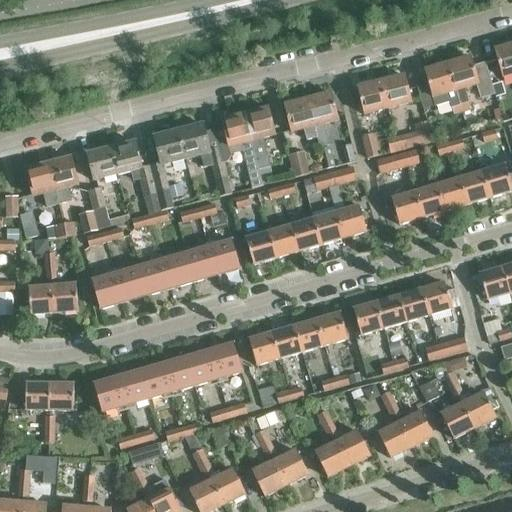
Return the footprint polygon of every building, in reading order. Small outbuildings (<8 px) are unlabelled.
[(502,78),(511,75),(511,47),(495,52),(502,78)] [(459,63),(448,66),(462,114),(471,111),(464,89),(477,86),(481,99),(495,95),(492,87),(486,64),(474,68),(472,59),(469,60),(466,56),(459,58),(459,63)] [(462,114),(448,66),(425,73),(427,82),(416,85),(423,110),(435,106),(433,98),(447,94),(450,103),(454,116),(462,114)] [(406,78),(382,84),(388,109),(412,103),(406,78)] [(388,109),(382,84),(358,90),(364,115),(388,109)] [(501,84),(492,87),(495,95),(496,98),(504,95),(501,84)] [(318,138),(317,139),(320,149),(330,146),(324,125),(339,121),(332,95),(308,101),(315,127),(318,138)] [(307,141),(317,139),(318,138),(315,127),(308,101),(284,107),(291,133),(304,130),(307,141)] [(270,110),(246,116),(255,151),(256,150),(260,164),(258,164),(260,171),(271,168),(263,139),(276,136),(270,110)] [(255,151),(246,116),(237,119),(233,116),(226,118),(224,122),(222,122),(231,156),(244,152),(253,189),(264,187),(264,186),(260,171),(258,164),(260,164),(256,150),(255,151)] [(417,134),(396,139),(399,152),(432,144),(427,123),(415,126),(417,134)] [(181,132),(179,132),(186,161),(210,155),(217,182),(221,198),(232,195),(220,149),(210,151),(204,126),(192,129),(191,125),(180,128),(181,132)] [(498,140),(495,131),(482,135),(485,144),(498,140)] [(186,161),(179,132),(154,139),(161,165),(150,167),(162,212),(173,209),(171,198),(168,186),(165,173),(164,173),(163,167),(186,161)] [(362,138),(368,160),(380,157),(374,135),(362,138)] [(399,152),(396,139),(387,141),(391,154),(399,152)] [(462,141),(449,145),(452,154),(465,150),(462,141)] [(112,149),(118,176),(132,172),(134,181),(140,180),(145,198),(156,196),(150,167),(142,169),(136,143),(112,149)] [(355,163),(350,143),(344,145),(348,164),(355,163)] [(452,154),(449,145),(437,148),(439,157),(452,154)] [(330,147),(322,149),(327,170),(335,168),(330,147)] [(94,182),(118,176),(112,149),(87,156),(94,182)] [(416,152),(403,155),(407,168),(420,165),(416,152)] [(289,157),(295,179),(310,175),(304,153),(289,157)] [(407,168),(403,155),(377,163),(380,175),(407,168)] [(72,160),(49,166),(59,205),(71,202),(68,189),(79,186),(72,160)] [(59,205),(49,166),(26,171),(33,198),(44,195),(47,208),(59,205)] [(511,188),(505,166),(483,173),(490,200),(511,193),(511,188)] [(271,168),(260,171),(264,186),(275,183),(271,168)] [(329,189),(337,214),(344,240),(367,234),(359,207),(346,211),(339,186),(357,181),(353,169),(326,176),(329,189)] [(483,173),(460,180),(468,206),(490,200),(483,173)] [(317,192),(329,189),(326,176),(314,180),(317,192)] [(460,180),(437,187),(445,213),(468,206),(460,180)] [(180,184),(168,186),(171,198),(182,195),(180,184)] [(293,185),(280,188),(283,197),(296,194),(293,185)] [(437,187),(415,194),(422,220),(445,213),(437,187)] [(283,197),(280,188),(268,192),(270,201),(283,197)] [(89,192),(94,213),(99,231),(131,223),(129,215),(109,221),(101,189),(89,192)] [(422,220),(415,194),(392,200),(400,227),(422,220)] [(251,206),(248,197),(235,201),(238,210),(251,206)] [(7,199),(7,219),(18,219),(17,199),(7,199)] [(215,206),(198,211),(200,219),(211,217),(218,215),(215,206)] [(200,219),(198,211),(180,215),(183,224),(200,219)] [(167,212),(149,217),(152,226),(169,221),(167,212)] [(99,231),(94,213),(80,217),(84,235),(99,231)] [(218,215),(211,217),(214,229),(227,226),(223,213),(218,215)] [(337,214),(314,221),(322,247),(344,240),(337,214)] [(152,226),(149,217),(132,221),(134,230),(152,226)] [(314,221),(291,227),(299,254),(322,247),(314,221)] [(74,224),(64,225),(67,239),(76,237),(74,224)] [(67,239),(64,225),(36,230),(39,243),(67,239)] [(291,227),(269,234),(276,260),(299,254),(291,227)] [(18,229),(6,229),(6,241),(18,241),(18,229)] [(122,230),(104,235),(107,244),(124,239),(122,230)] [(276,260),(269,234),(246,240),(254,267),(276,260)] [(107,244),(104,235),(87,239),(90,248),(107,244)] [(232,242),(209,249),(217,277),(240,271),(232,242)] [(209,249),(186,255),(194,284),(217,277),(209,249)] [(186,255),(162,262),(171,291),(194,284),(186,255)] [(162,262),(139,269),(147,298),(171,291),(162,262)] [(511,266),(502,269),(510,295),(511,294),(511,266)] [(139,269),(116,276),(124,304),(147,298),(139,269)] [(510,295),(502,269),(480,276),(488,302),(510,295)] [(124,304),(116,276),(93,282),(101,311),(124,304)] [(445,284),(422,291),(430,317),(452,311),(445,284)] [(76,286),(52,288),(55,315),(78,313),(76,286)] [(55,315),(52,288),(29,289),(31,317),(55,315)] [(422,291),(399,297),(407,324),(430,317),(422,291)] [(13,293),(0,293),(0,316),(13,317),(13,293)] [(399,297),(377,304),(384,330),(407,324),(399,297)] [(384,330),(377,304),(354,311),(361,337),(384,330)] [(340,314),(318,321),(325,347),(348,341),(340,314)] [(499,320),(485,323),(491,345),(511,339),(511,337),(510,330),(502,332),(499,320)] [(318,321),(295,328),(303,354),(325,347),(318,321)] [(295,328),(272,334),(280,361),(303,354),(295,328)] [(443,346),(438,348),(442,360),(468,352),(464,340),(461,341),(458,330),(440,336),(443,346)] [(280,361),(272,334),(249,341),(257,367),(280,361)] [(400,341),(389,344),(392,356),(403,353),(400,341)] [(234,345),(211,352),(219,381),(242,374),(234,345)] [(511,345),(501,349),(505,361),(511,358),(511,345)] [(442,360),(438,348),(427,351),(431,363),(442,360)] [(211,352),(188,359),(196,388),(219,381),(211,352)] [(188,359),(164,366),(173,394),(196,388),(188,359)] [(406,359),(394,363),(397,373),(409,369),(406,359)] [(397,373),(394,363),(381,366),(384,376),(397,373)] [(164,366),(141,372),(149,401),(173,394),(164,366)] [(141,372),(118,379),(126,408),(149,401),(141,372)] [(359,373),(349,376),(351,384),(362,382),(359,373)] [(452,374),(448,376),(460,400),(464,397),(452,374)] [(347,376),(334,379),(338,391),(350,387),(347,376)] [(460,400),(448,376),(444,379),(455,402),(460,400)] [(0,378),(0,389),(8,391),(10,380),(0,378)] [(126,408),(118,379),(95,386),(103,414),(126,408)] [(338,391),(334,379),(321,383),(324,394),(338,391)] [(433,381),(420,388),(427,402),(440,396),(433,381)] [(26,412),(50,413),(50,385),(27,385),(26,412)] [(50,385),(50,413),(74,413),(74,386),(50,385)] [(292,402),(289,392),(277,395),(274,386),(259,390),(264,409),(292,402)] [(302,388),(289,392),(292,402),(305,399),(302,388)] [(361,389),(351,393),(354,400),(364,395),(361,389)] [(390,393),(386,395),(397,418),(402,416),(390,393)] [(397,418),(386,395),(381,398),(392,421),(397,418)] [(484,395),(463,405),(475,430),(496,419),(484,395)] [(244,404),(227,409),(231,420),(248,415),(244,404)] [(475,430),(463,405),(442,416),(454,441),(475,430)] [(231,420),(227,409),(210,414),(214,426),(231,420)] [(328,412),(323,415),(335,438),(339,436),(328,412)] [(275,413),(256,420),(260,431),(279,423),(275,413)] [(421,414),(400,424),(413,449),(434,438),(421,414)] [(335,438),(323,415),(318,417),(330,441),(335,438)] [(200,424),(183,429),(185,438),(190,437),(195,436),(203,434),(200,424)] [(256,424),(250,427),(255,437),(261,434),(256,424)] [(413,449),(400,424),(379,435),(391,459),(413,449)] [(169,444),(186,440),(185,438),(183,429),(166,433),(169,444)] [(220,451),(229,446),(221,429),(211,432),(220,451)] [(266,432),(261,434),(272,457),(277,455),(266,432)] [(153,433),(135,438),(137,446),(155,442),(153,433)] [(359,433),(338,444),(350,468),(371,457),(359,433)] [(272,457),(261,434),(255,437),(266,460),(272,457)] [(214,475),(195,436),(190,437),(209,477),(214,475)] [(185,438),(186,440),(204,479),(209,477),(190,437),(185,438)] [(137,446),(135,438),(118,442),(120,451),(137,446)] [(350,468),(338,444),(316,454),(329,479),(350,468)] [(141,449),(128,453),(132,466),(145,462),(141,449)] [(297,452),(275,463),(287,487),(309,476),(297,452)] [(287,487),(275,463),(253,474),(265,498),(287,487)] [(139,470),(135,473),(147,496),(151,494),(139,470)] [(25,472),(23,497),(30,498),(32,473),(25,472)] [(234,472),(212,483),(224,507),(246,496),(234,472)] [(147,496),(135,473),(130,475),(142,499),(147,496)] [(89,477),(87,503),(93,503),(96,478),(89,477)] [(214,511),(224,507),(212,483),(190,494),(199,511),(214,511)] [(181,511),(171,491),(149,501),(154,511),(181,511)] [(154,511),(149,501),(127,511),(154,511)] [(0,511),(22,511),(23,505),(0,502),(0,511)]
